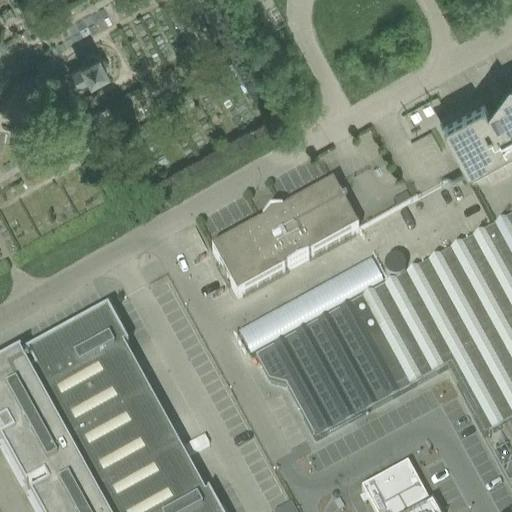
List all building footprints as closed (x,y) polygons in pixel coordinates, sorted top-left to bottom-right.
[(85,65),(72,72),(80,86),(93,79),(94,81),(111,71),(102,54),(84,63),(85,65)] [(470,173),(492,161),(511,150),(511,81),(490,112),(486,105),(445,127),(470,173)] [(472,176),(386,214),(389,221),(408,213),(411,219),(427,212),(428,213),(455,201),(479,190),(472,176)] [(333,189),(282,217),(282,216),(270,218),(262,227),(262,228),(211,256),(237,302),(358,235),(333,189)] [(362,306),(256,364),(269,387),(286,392),(316,446),(333,436),(379,411),(450,373),(487,441),(511,426),(511,223),(395,287),(362,306)] [(313,301),(297,310),(308,329),(323,320),(313,301)] [(21,364),(0,374),(0,441),(4,449),(3,450),(0,451),(0,452),(4,460),(26,501),(28,500),(27,498),(44,489),(48,496),(31,506),(30,504),(29,505),(32,511),(215,511),(208,499),(207,500),(208,501),(205,503),(123,353),(126,352),(127,353),(128,353),(110,320),(108,316),(95,323),(25,361),(26,363),(27,362),(35,376),(28,380),(20,366),(21,365),(21,364)] [(407,469),(361,494),(364,500),(363,501),(366,506),(367,505),(370,511),(434,511),(432,507),(429,509),(407,469)]
